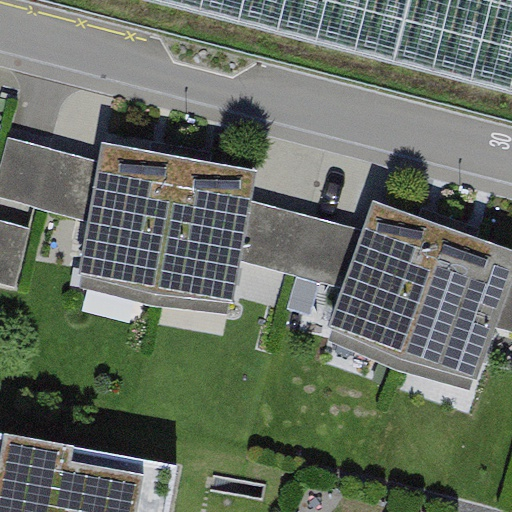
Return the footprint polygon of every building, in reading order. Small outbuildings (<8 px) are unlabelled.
[(511,0),(97,0),(511,101),(511,0)] [(180,146),(103,134),(83,259),(160,271),(180,146)] [(70,177),(61,175),(66,148),(16,139),(5,196),(64,208),(70,177)] [(256,158),(180,146),(160,271),(236,283),(256,158)] [(450,216),(380,191),(332,327),(402,351),(450,216)] [(511,260),(511,237),(450,216),(402,351),(471,376),(511,260)] [(0,511),(158,511),(168,457),(0,429),(0,511)]
